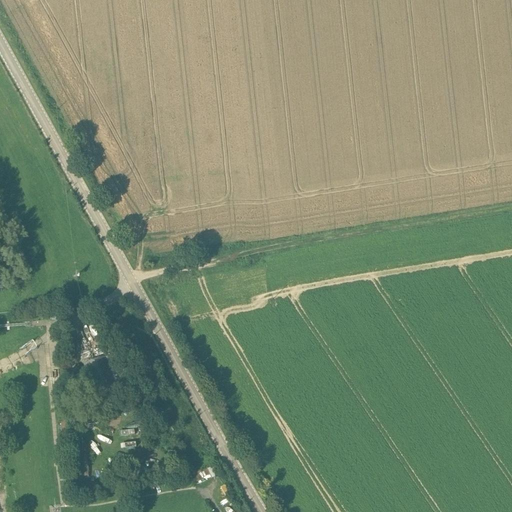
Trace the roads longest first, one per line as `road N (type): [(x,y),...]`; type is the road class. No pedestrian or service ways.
road 1 (unclassified): [(0,43),(260,511)]
road 2 (track): [(133,284),(315,239),(511,207)]
